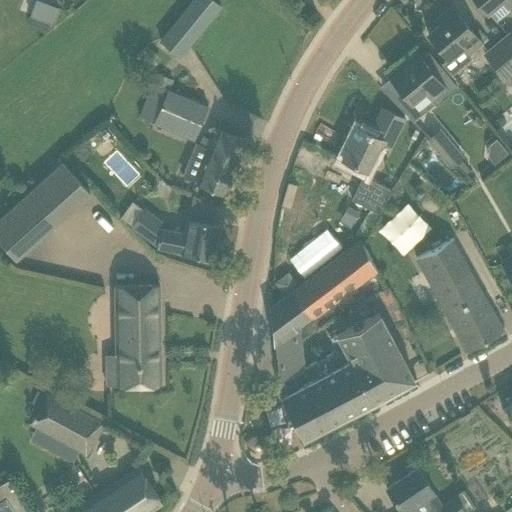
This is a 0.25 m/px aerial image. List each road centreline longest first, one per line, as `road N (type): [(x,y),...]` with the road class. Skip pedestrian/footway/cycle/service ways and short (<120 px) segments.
road 1 (secondary): [(213,474),(267,174),(300,93),(366,0)]
road 2 (tertiary): [(314,460),(511,349)]
